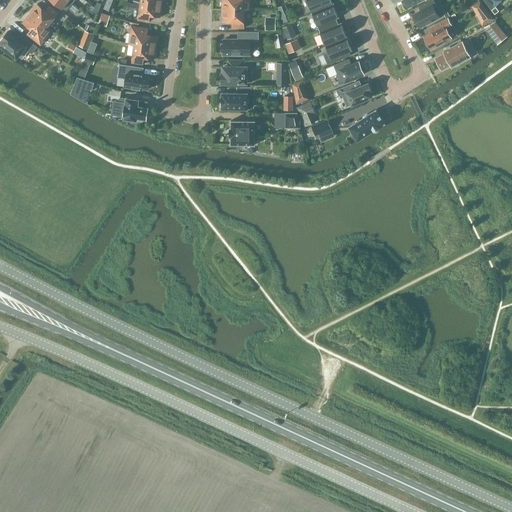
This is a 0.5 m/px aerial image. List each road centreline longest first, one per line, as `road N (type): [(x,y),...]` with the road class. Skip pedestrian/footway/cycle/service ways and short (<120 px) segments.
road 1 (unclassified): [(511,509),(0,265)]
road 2 (unclassified): [(411,511),(0,327)]
road 3 (primary): [(466,511),(72,331)]
road 4 (residential): [(203,0),(201,118),(166,112),(182,0)]
road 5 (residential): [(381,0),(421,78),(392,94),(351,0)]
